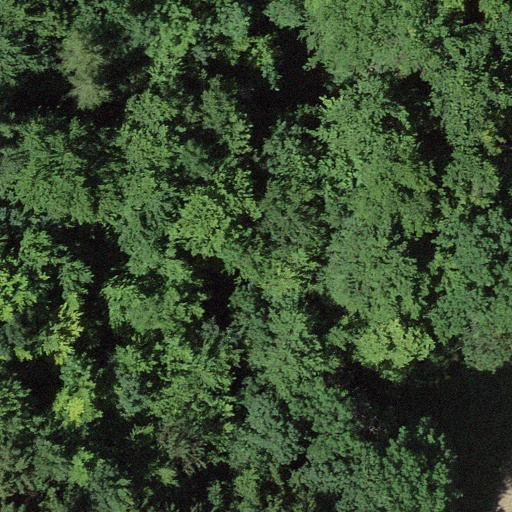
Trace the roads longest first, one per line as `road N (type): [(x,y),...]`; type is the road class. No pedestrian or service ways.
road 1 (track): [(179,511),(305,345),(407,406),(460,405),(511,261)]
road 2 (track): [(305,345),(274,111),(272,0)]
